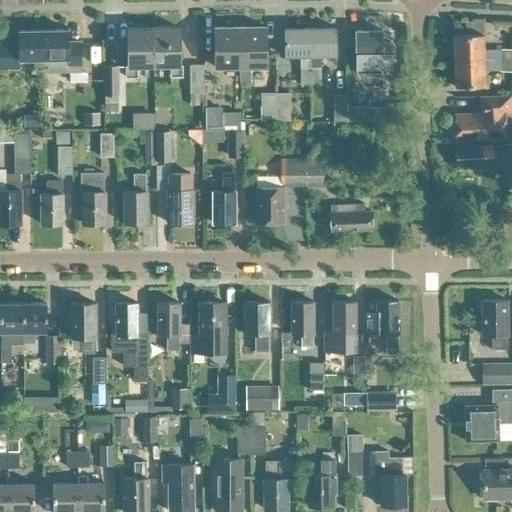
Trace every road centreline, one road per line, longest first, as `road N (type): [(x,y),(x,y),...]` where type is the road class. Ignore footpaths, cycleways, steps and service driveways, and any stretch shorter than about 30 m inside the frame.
road 1 (residential): [(0,262),(431,257)]
road 2 (residential): [(437,511),(431,257)]
